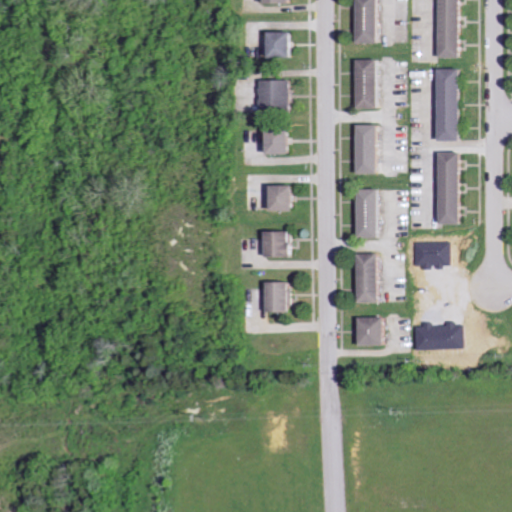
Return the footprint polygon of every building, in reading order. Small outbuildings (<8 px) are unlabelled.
[(364,0),(365,43),(385,42),(384,0),(364,0)] [(446,0),(447,57),(468,57),(467,0),(446,0)] [(302,33),(278,32),(277,56),(302,57),(302,33)] [(385,59),(364,59),(365,108),(386,108),(385,59)] [(447,140),(470,140),(468,68),(446,69),(447,140)] [(299,80),(270,80),(270,112),(300,111),(299,80)] [(386,124),(365,125),(366,173),(387,173),(386,124)] [(279,154),(300,154),(300,128),(279,128),(279,154)] [(470,153),(448,153),(449,223),(471,223),(470,153)] [(303,211),(303,185),(282,185),(282,211),(303,211)] [(366,237),(387,237),(388,190),(367,189),(366,237)] [(301,231),(276,231),(276,257),(301,257),(301,231)] [(367,303),(388,302),(387,253),(366,254),(367,303)] [(299,312),(299,282),(277,282),(277,312),(299,312)] [(394,317),(368,317),(369,345),(395,345),(394,317)]
